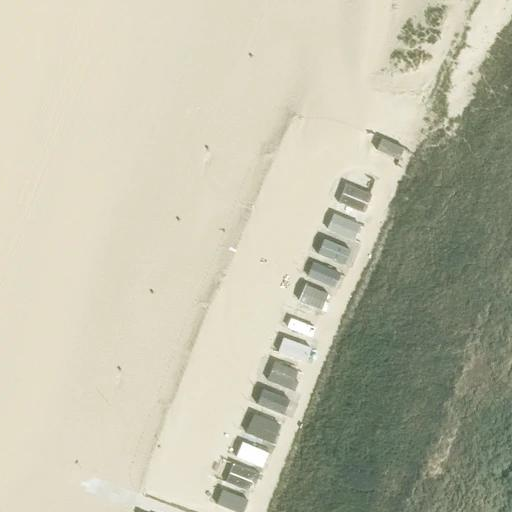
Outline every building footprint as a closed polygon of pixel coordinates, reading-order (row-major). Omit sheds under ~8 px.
[(365,211),(370,192),(343,185),(338,204),(365,211)] [(333,212),(326,228),(349,238),(356,223),(333,212)] [(344,263),(350,247),(322,236),(316,253),(344,263)] [(313,259),(307,274),(334,286),(340,271),(313,259)] [(304,283),(297,299),(321,308),(327,292),(304,283)] [(287,328),(311,337),(319,316),(295,307),(287,328)] [(283,335),(276,351),(304,362),(310,346),(283,335)] [(274,360),(266,380),(289,389),(297,369),(274,360)] [(256,403),(281,414),(289,397),(264,386),(256,403)] [(245,432),(271,442),(279,421),(253,411),(245,432)] [(263,465),(269,450),(242,439),(236,455),(263,465)] [(250,491),(256,472),(231,465),(225,483),(250,491)] [(218,492),(214,509),(227,511),(241,511),(244,498),(218,492)]
